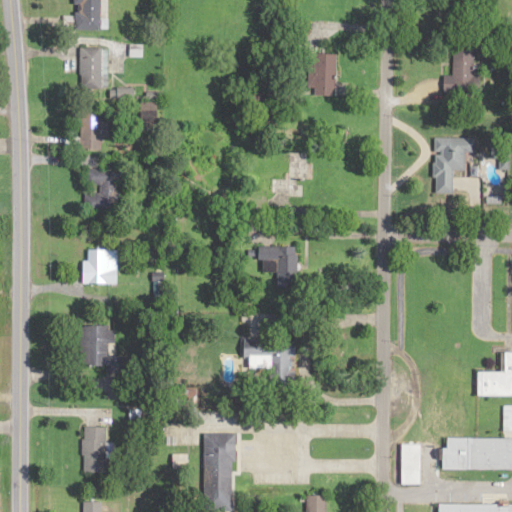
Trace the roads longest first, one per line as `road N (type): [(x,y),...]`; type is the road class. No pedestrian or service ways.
road 1 (secondary): [(8,0),(22,214),(19,511)]
road 2 (residential): [(380,511),(387,0)]
road 3 (residential): [(511,237),(383,237)]
